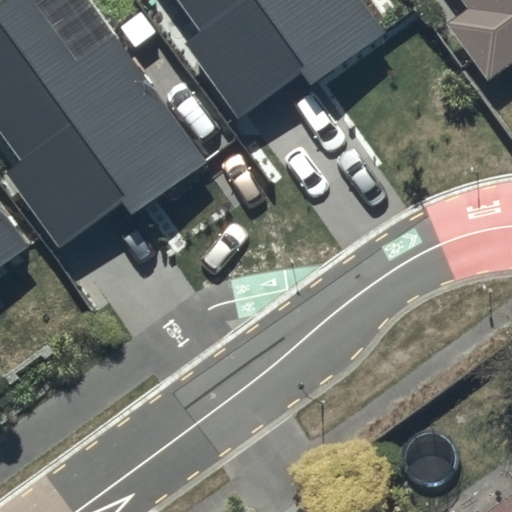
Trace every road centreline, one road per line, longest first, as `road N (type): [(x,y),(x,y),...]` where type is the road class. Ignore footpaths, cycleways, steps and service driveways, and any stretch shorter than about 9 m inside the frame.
road 1 (residential): [(72,511),(379,280)]
road 2 (residential): [(511,226),(453,238),(379,280)]
